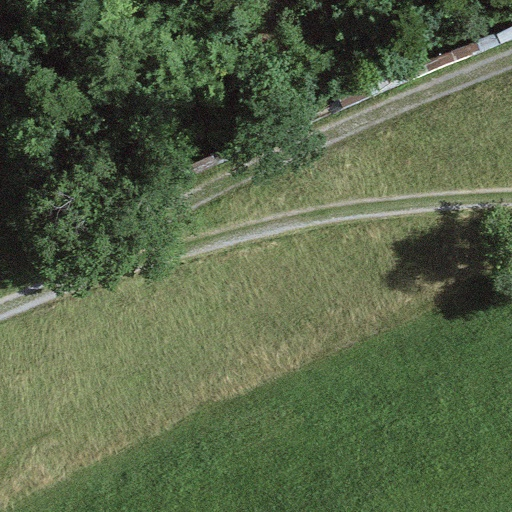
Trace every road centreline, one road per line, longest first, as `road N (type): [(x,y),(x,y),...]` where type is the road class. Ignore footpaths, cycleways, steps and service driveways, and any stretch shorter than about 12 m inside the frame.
road 1 (track): [(0,288),(511,62)]
road 2 (track): [(511,205),(356,212),(199,242),(0,299)]
